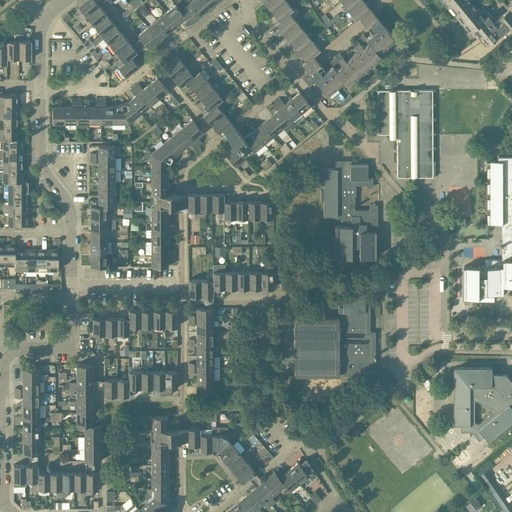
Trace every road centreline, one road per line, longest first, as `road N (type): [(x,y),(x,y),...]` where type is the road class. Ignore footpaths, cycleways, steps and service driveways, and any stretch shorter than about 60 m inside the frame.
road 1 (residential): [(1,421),(3,362),(19,348),(60,349),(71,340),(71,299)]
road 2 (residential): [(72,229),(39,154),(39,92)]
